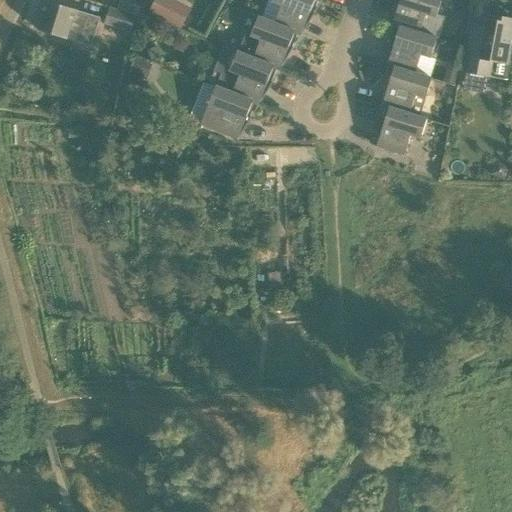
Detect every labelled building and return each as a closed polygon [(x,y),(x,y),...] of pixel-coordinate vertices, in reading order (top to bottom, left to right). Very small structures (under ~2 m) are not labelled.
[(136,16),(139,5),(121,0),(120,0),(117,10),(136,16)] [(180,28),(191,7),(175,0),(154,0),(147,15),(166,24),(168,22),(180,28)] [(323,0),(275,0),(283,3),(275,23),(258,16),(257,17),(302,34),(303,33),(302,32),(301,32),(304,23),(305,24),(309,13),(317,16),(317,15),(313,13),(318,0),(322,0),(323,0)] [(392,23),(391,25),(437,39),(438,38),(420,33),(426,12),(437,15),(441,0),(396,0),(396,1),(392,0),(391,1),(399,4),(396,14),(397,15),(394,24),(393,23),(392,23)] [(83,29),(95,33),(100,18),(76,10),(47,1),(38,30),(67,39),(67,38),(79,42),(83,29)] [(117,10),(109,8),(104,23),(131,32),(136,16),(117,10)] [(508,61),(511,38),(511,19),(488,15),(486,27),(473,24),(464,71),(508,79),(511,61),(508,61)] [(302,35),(302,34),(257,17),(251,33),(262,38),(254,58),(236,51),(236,52),(281,69),(282,68),(281,67),(280,67),(283,58),(284,58),(288,48),(296,51),(296,50),(292,48),(298,33),(302,35)] [(432,56),(437,39),(391,25),(396,27),(391,42),(387,40),(386,42),(394,44),(391,55),(392,55),(389,64),(387,63),(386,65),(432,79),(433,78),(415,73),(421,52),(432,56)] [(222,73),(216,86),(215,86),(260,104),(261,103),(259,102),(262,93),(263,93),(267,83),(275,86),(275,84),(271,83),(277,68),(281,70),(281,69),(236,52),(230,68),(231,69),(228,76),(222,73)] [(136,58),(127,80),(145,87),(153,65),(136,58)] [(381,104),(381,105),(427,119),(421,117),(432,79),(386,65),(387,66),(391,67),(386,82),(382,81),(381,82),(389,84),(386,95),(387,95),(384,104),(381,104)] [(447,66),(443,81),(455,85),(460,70),(447,66)] [(260,104),(215,86),(209,103),(210,103),(201,124),(238,139),(240,137),(237,136),(241,127),(242,128),(246,117),(253,120),(254,119),(250,117),(255,103),(260,104)] [(422,136),(427,119),(381,105),(381,106),(386,107),(381,122),(377,121),(376,122),(384,125),(381,135),(382,135),(379,145),(378,144),(376,144),(376,147),(377,147),(377,146),(404,155),(411,133),(422,136)] [(494,166),(490,175),(502,181),(509,168),(500,164),(494,166)]
